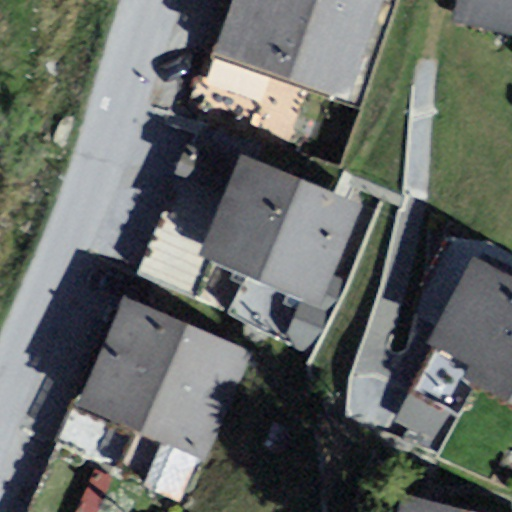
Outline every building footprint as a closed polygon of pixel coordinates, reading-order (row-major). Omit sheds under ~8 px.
[(229,0),(212,55),(345,98),(376,0),(229,0)] [(511,0),(466,0),(457,38),(511,52),(511,0)] [(332,217),(245,181),(217,247),(304,283),(332,217)] [(511,297),(478,277),(434,350),(511,396),(511,297)] [(236,360),(122,314),(84,408),(198,455),(236,360)]
